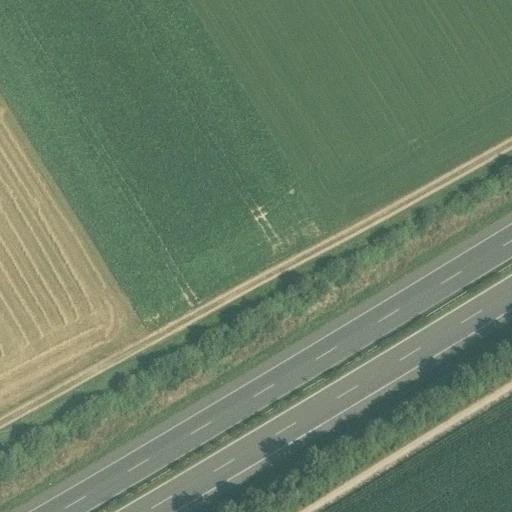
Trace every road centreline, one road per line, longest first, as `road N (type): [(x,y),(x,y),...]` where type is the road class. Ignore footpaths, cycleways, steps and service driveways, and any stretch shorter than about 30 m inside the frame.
road 1 (track): [(511,142),(0,419)]
road 2 (motorway): [(511,240),(53,511)]
road 3 (motorway): [(139,511),(511,288)]
road 4 (track): [(511,391),(315,511)]
